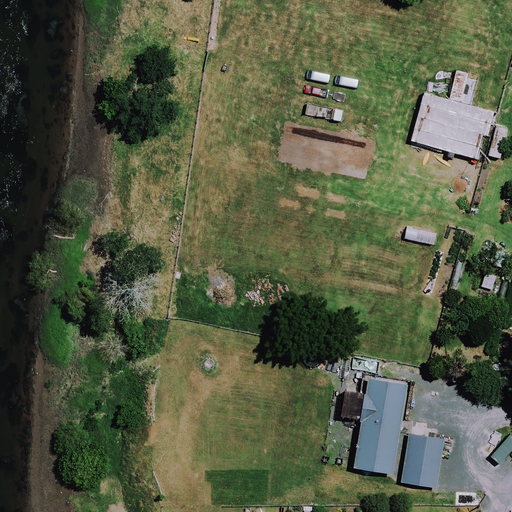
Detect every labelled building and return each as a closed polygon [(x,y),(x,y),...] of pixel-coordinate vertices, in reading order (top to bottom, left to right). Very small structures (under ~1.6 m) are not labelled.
[(480,77),(457,71),(449,101),(472,107),(480,77)] [(442,118),(446,110),(430,103),(421,125),(453,139),(459,125),(442,118)] [(359,355),(344,352),(341,368),(355,372),(359,355)] [(393,438),(402,384),(364,378),(361,396),(359,395),(355,421),(356,421),(349,469),(387,475),(393,438)] [(441,441),(406,435),(398,485),(433,490),(441,441)]
